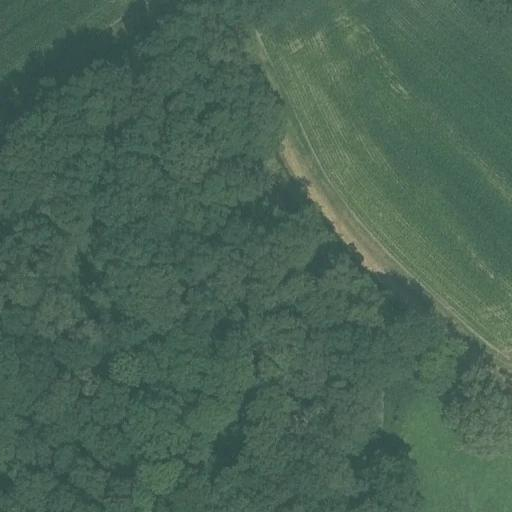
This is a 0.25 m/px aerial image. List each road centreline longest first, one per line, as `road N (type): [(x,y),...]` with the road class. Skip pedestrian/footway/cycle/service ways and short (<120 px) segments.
road 1 (unclassified): [(387,511),(359,290),(165,27)]
road 2 (residential): [(165,27),(0,141)]
